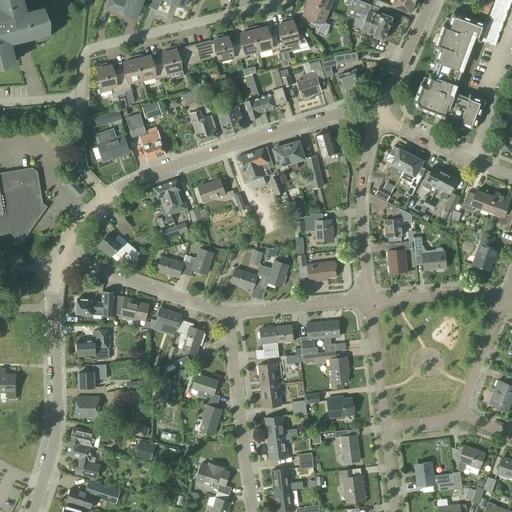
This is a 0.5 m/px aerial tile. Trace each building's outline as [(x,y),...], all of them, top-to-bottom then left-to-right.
[(26,14),(22,0),(0,0),(0,3),(1,8),(0,8),(0,64),(15,61),(12,51),(17,50),(16,46),(22,44),(20,39),(40,34),(42,38),(51,36),(44,9),(26,14)] [(128,0),(128,1),(126,0),(108,0),(106,7),(124,14),(124,12),(137,17),(143,0),(128,0)] [(305,0),(305,1),(328,10),(331,0),(305,0)] [(359,0),(352,0),(348,12),(347,14),(357,18),(355,25),(361,27),(360,30),(373,35),(373,36),(384,40),(388,28),(392,17),(382,13),(381,15),(376,13),(378,7),(373,5),(359,0)] [(378,7),(387,11),(390,4),(379,0),(375,0),(373,5),(378,7)] [(414,3),(415,0),(394,0),(392,6),(410,13),(414,3)] [(487,15),(492,2),(488,0),(486,3),(481,1),(476,10),(487,15)] [(502,19),(504,20),(507,14),(506,14),(508,10),(511,0),(494,0),(495,1),(494,5),(493,5),(489,17),(491,17),(491,18),(501,21),(502,19)] [(324,22),(328,10),(305,1),(305,2),(303,10),(305,11),(303,15),(311,18),(312,20),(310,25),(318,28),(316,32),(326,36),(330,24),(324,22)] [(501,21),(491,18),(488,26),(486,25),(487,24),(454,12),(449,25),(444,23),(435,46),(440,48),(435,61),(438,62),(433,76),(430,75),(427,85),(422,83),(415,101),(418,107),(436,114),(441,116),(446,118),(447,116),(461,121),(460,123),(474,128),(484,101),(470,95),(468,101),(445,92),(446,88),(451,90),(473,30),(477,32),(474,39),(486,43),(487,42),(489,43),(489,44),(495,46),(499,35),(498,35),(500,31),(503,24),(502,24),(503,21),(504,21),(504,20),(502,19),(501,21)] [(275,35),(278,50),(279,50),(280,54),(292,51),(291,46),(307,42),(302,33),(301,33),(297,34),(292,18),(283,20),(284,23),(280,24),(281,32),(280,33),(275,35)] [(278,50),(275,35),(271,36),(269,35),(267,27),(263,28),(262,26),(254,26),(252,27),(258,51),(272,48),(273,51),(278,50)] [(247,54),(258,51),(252,27),(245,30),(245,32),(241,33),(243,41),(242,43),(237,44),(241,59),(247,57),(247,54)] [(241,59),(237,44),(232,45),(230,44),(228,36),(224,38),(223,35),(214,37),(215,40),(210,41),(210,44),(196,47),(200,62),(215,59),(214,56),(219,55),(220,60),(233,57),(234,61),(241,59)] [(200,62),(196,47),(182,50),(182,48),(176,49),(176,46),(167,49),(168,51),(163,52),(165,60),(164,62),(159,63),(163,78),(170,77),(169,73),(182,70),(181,64),(185,63),(186,66),(200,62)] [(323,68),(336,64),(358,61),(357,52),(335,55),(321,60),(323,68)] [(130,82),(143,79),(136,55),(128,59),(129,61),(124,62),(126,70),(125,72),(120,73),(126,92),(132,91),(130,82)] [(163,78),(159,63),(154,64),(153,63),(151,55),(146,57),(146,55),(137,55),(136,55),(143,79),(155,76),(156,80),(163,78)] [(304,80),(297,82),(302,97),(304,97),(305,99),(312,96),(311,94),(321,91),(314,70),(321,67),(319,61),(309,64),(308,64),(310,70),(306,72),(306,74),(302,75),(304,80)] [(126,92),(120,73),(116,74),(114,73),(112,65),(107,66),(107,63),(98,66),(102,84),(101,84),(100,83),(100,94),(101,94),(101,93),(112,91),(114,98),(126,94),(126,92)] [(280,71),(282,78),(289,75),(287,69),(280,71)] [(345,96),(364,89),(357,69),(337,76),(345,96)] [(280,79),(281,79),(278,71),(271,73),(276,87),(282,85),(282,86),(283,86),(280,79)] [(259,97),(252,75),(245,78),(248,87),(250,86),(254,98),(245,101),(250,119),(260,116),(259,113),(264,112),(259,97)] [(280,79),(283,86),(284,85),(285,87),(292,84),(290,75),(289,75),(282,78),(281,79),(280,79)] [(193,91),(203,89),(202,83),(192,85),(193,91)] [(259,97),(264,112),(264,111),(278,107),(277,106),(288,103),(283,86),(282,86),(272,89),(273,92),(259,97)] [(204,89),(203,89),(193,91),(181,95),(184,105),(192,103),(193,105),(207,101),(204,89)] [(145,120),(162,115),(158,103),(142,108),(145,120)] [(241,117),(237,105),(217,112),(222,126),(225,135),(245,128),(241,116),(241,117)] [(109,123),(121,119),(119,110),(106,114),(109,123)] [(202,116),(200,110),(189,113),(196,135),(199,143),(219,137),(212,115),(204,118),(204,116),(202,116)] [(132,137),(146,133),(140,113),(126,118),(132,137)] [(502,130),(511,134),(511,138),(511,142),(511,120),(506,118),(502,130)] [(113,128),(95,134),(95,135),(98,144),(103,159),(115,155),(116,157),(130,153),(124,135),(116,137),(113,128)] [(149,134),(157,157),(165,154),(158,133),(158,131),(149,134)] [(333,143),(330,132),(315,136),(321,157),(336,152),(335,149),(337,149),(335,143),(333,143)] [(148,160),(157,157),(149,134),(140,137),(148,160)] [(286,145),(294,170),(298,168),(296,161),(304,158),(299,141),(286,145)] [(289,171),(294,170),(286,145),(273,149),(279,166),(287,164),(289,171)] [(404,170),(411,155),(399,149),(393,146),(390,154),(395,157),(392,163),(388,172),(394,175),(395,172),(400,175),(401,175),(404,170)] [(245,182),(268,174),(267,174),(271,173),(269,168),(274,166),(267,147),(237,158),(241,170),(240,171),(245,182)] [(307,168),(309,175),(312,188),(312,189),(323,186),(318,166),(316,155),(305,158),(307,168)] [(404,170),(401,175),(399,177),(409,182),(408,184),(415,188),(421,176),(416,174),(423,161),(411,155),(404,170)] [(437,187),(445,172),(433,166),(423,187),(429,190),(432,184),(437,187)] [(0,234),(13,233),(14,235),(22,241),(31,229),(28,227),(43,207),(39,204),(38,202),(42,202),(38,173),(32,169),(0,174),(0,234)] [(445,172),(437,187),(443,190),(439,195),(446,199),(449,193),(457,178),(445,172)] [(306,189),(312,188),(309,175),(304,177),(306,189)] [(281,184),(283,184),(281,176),(279,177),(278,176),(269,180),(275,196),(284,192),(281,184)] [(71,177),(64,183),(77,197),(83,191),(71,177)] [(169,208),(172,214),(188,209),(180,189),(181,189),(177,179),(169,182),(172,192),(169,193),(174,206),(169,208)] [(203,202),(225,194),(220,179),(198,187),(203,202)] [(172,215),(172,214),(169,208),(174,206),(169,193),(172,192),(169,182),(154,188),(164,216),(157,219),(160,228),(174,223),(172,215)] [(384,187),(379,184),(379,185),(374,195),(386,201),(388,198),(391,191),(383,188),(384,187)] [(494,197),(476,190),(473,197),(467,195),(462,208),(472,211),(474,206),(489,211),(494,197)] [(451,213),(460,196),(451,192),(443,209),(451,213)] [(494,197),(489,211),(500,215),(496,227),(508,231),(511,219),(511,213),(506,211),(510,198),(496,192),(494,197)] [(240,194),(234,196),(239,211),(245,209),(240,194)] [(426,198),(419,213),(423,215),(423,214),(427,208),(431,200),(426,198)] [(294,218),(305,215),(300,199),(289,202),(294,218)] [(431,200),(427,208),(431,210),(435,202),(431,200)] [(411,223),(411,215),(396,207),(390,219),(384,220),(386,236),(389,236),(389,241),(401,240),(401,235),(403,235),(402,221),(409,221),(409,223),(411,223)] [(197,208),(188,211),(189,212),(193,222),(201,218),(197,208)] [(315,223),(316,241),(332,240),(331,219),(311,220),(311,217),(305,217),(305,218),(294,220),(294,221),(304,220),(304,223),(315,223)] [(295,232),(305,231),(304,223),(304,220),(294,221),(295,232)] [(120,222),(115,225),(123,235),(128,232),(120,222)] [(177,226),(180,234),(188,231),(185,222),(175,225),(176,226),(177,226)] [(165,239),(180,234),(177,226),(176,226),(175,225),(162,230),(165,239)] [(492,243),(495,237),(483,233),(480,239),(483,240),(481,244),(480,243),(475,257),(477,257),(475,265),(489,270),(493,259),(496,260),(499,250),(489,246),(491,242),(492,243)] [(123,247),(121,245),(108,234),(98,246),(110,257),(114,253),(120,257),(125,252),(137,261),(139,253),(127,242),(123,247)] [(421,237),(413,238),(413,241),(415,260),(423,260),(424,270),(434,269),(437,271),(442,271),(443,268),(446,268),(444,251),(443,251),(443,249),(441,247),(436,248),(434,250),(429,251),(429,253),(423,254),(421,237)] [(389,273),(407,271),(405,249),(412,249),(411,242),(408,242),(394,244),(395,250),(387,250),(389,273)] [(267,248),(265,254),(274,258),(278,247),(267,248)] [(185,256),(183,260),(182,263),(183,264),(180,274),(190,277),(193,269),(194,270),(193,273),(200,275),(201,272),(206,274),(213,253),(200,248),(196,259),(191,257),(190,258),(185,256)] [(258,266),(263,252),(254,249),(249,263),(258,266)] [(298,267),(306,266),(304,255),(296,256),(298,267)] [(180,274),(183,264),(182,263),(162,257),(157,270),(178,277),(180,274)] [(260,265),(258,273),(263,275),(259,287),(265,289),(267,282),(281,286),(281,285),(283,286),(285,280),(283,280),(288,265),(274,260),(272,268),(260,265)] [(309,281),(324,280),(323,277),(336,276),(334,261),(307,265),(309,281)] [(233,270),(231,276),(233,277),(231,282),(253,289),(254,285),(259,287),(263,275),(258,273),(257,273),(257,275),(236,269),(235,270),(233,270)] [(115,296),(116,292),(102,291),(102,302),(92,302),(92,301),(77,300),(76,314),(91,315),(114,316),(114,315),(115,296)] [(125,298),(115,296),(114,315),(121,316),(121,317),(136,320),(136,319),(145,321),(148,304),(133,300),(133,299),(125,297),(125,298)] [(182,333),(186,321),(180,320),(182,315),(160,308),(156,321),(151,319),(151,329),(153,329),(156,322),(177,328),(176,331),(181,333),(182,333)] [(182,333),(181,333),(178,342),(184,344),(182,350),(196,355),(199,346),(201,340),(203,340),(205,334),(203,333),(204,330),(192,327),(193,324),(186,321),(182,333)] [(319,345),(320,352),(324,352),(336,351),(335,344),(331,344),(330,337),(339,336),(338,321),(322,322),(324,338),(323,338),(324,345),(319,345)] [(312,339),(323,338),(324,338),(322,322),(307,324),(309,344),(313,344),(312,339)] [(276,327),(277,342),(293,341),(291,325),(276,327)] [(277,342),(276,327),(260,328),(260,332),(258,332),(257,334),(258,338),(259,339),(261,338),(262,344),(263,350),(277,348),(277,342)] [(93,339),(76,340),(77,355),(94,355),(95,359),(95,365),(105,364),(104,359),(105,359),(105,349),(108,348),(109,348),(108,329),(98,330),(98,331),(94,331),(93,331),(93,339)] [(320,352),(303,354),(304,362),(313,361),(313,362),(325,361),(324,352),(320,352)] [(286,364),(300,362),(299,355),(286,356),(286,364)] [(343,388),(342,382),(348,382),(347,373),(348,373),(346,356),(330,359),(330,366),(326,367),(327,376),(332,375),(333,383),(330,384),(331,390),(343,388)] [(165,368),(161,378),(180,368),(180,367),(177,362),(165,368)] [(261,386),(279,384),(276,363),(258,365),(261,386)] [(79,388),(95,387),(94,380),(106,379),(106,371),(105,365),(92,365),(93,372),(78,372),(79,388)] [(16,398),(16,374),(6,374),(5,368),(0,368),(0,391),(6,392),(7,398),(16,398)] [(218,381),(197,374),(192,388),(208,393),(206,398),(218,402),(220,397),(214,395),(218,381)] [(511,377),(506,375),(503,382),(498,380),(494,389),(496,390),(491,404),(508,410),(511,397),(511,377)] [(126,382),(127,390),(140,389),(139,381),(126,382)] [(279,384),(261,386),(264,407),(281,405),(279,384)] [(117,406),(145,404),(143,390),(123,391),(124,399),(116,400),(117,406)] [(168,391),(156,390),(155,400),(167,401),(168,391)] [(304,394),(306,404),(320,402),(319,392),(304,394)] [(344,399),(343,396),(327,398),(330,417),(353,414),(351,398),(344,399)] [(99,417),(99,397),(75,397),(75,417),(99,417)] [(202,420),(198,419),(194,430),(200,432),(201,430),(213,434),(222,409),(216,407),(218,402),(206,398),(204,404),(207,405),(202,420)] [(291,402),(292,409),(306,407),(305,400),(291,402)] [(306,407),(292,409),(293,417),(307,415),(306,407)] [(268,439),(291,436),(297,435),(296,429),(284,430),(282,416),(265,418),(268,439)] [(73,428),(70,441),(93,447),(97,448),(100,437),(98,435),(96,434),(96,433),(73,428)] [(348,435),(347,430),(334,431),(335,438),(341,437),(343,453),(342,454),(340,457),(340,463),(343,465),(351,464),(352,462),(360,461),(356,434),(348,435)] [(312,444),(321,443),(319,435),(311,436),(312,444)] [(291,436),(268,439),(270,459),(288,457),(286,443),(292,443),(291,436)] [(70,441),(67,455),(78,458),(75,473),(95,478),(97,479),(100,464),(90,462),(90,461),(93,447),(70,441)] [(139,441),(135,456),(151,460),(155,445),(139,441)] [(466,464),(471,466),(470,470),(471,472),(476,474),(478,473),(484,455),(472,451),(473,448),(464,445),(458,461),(457,470),(463,472),(466,464)] [(299,462),(312,460),(311,453),(298,455),(299,462)] [(511,460),(502,457),(497,473),(508,477),(509,476),(511,477),(511,460)] [(312,460),(299,462),(300,469),(313,468),(312,460)] [(205,479),(219,484),(217,491),(229,495),(231,488),(225,486),(230,472),(223,470),(224,467),(208,462),(207,465),(201,462),(195,482),(203,484),(205,479)] [(437,483),(438,491),(454,489),(452,473),(433,476),(432,462),(417,464),(419,477),(416,477),(417,486),(437,483)] [(274,491),(292,489),(289,468),(271,471),(274,491)] [(352,476),(352,469),(338,471),(339,483),(344,482),(346,502),(362,500),(359,485),(363,484),(361,475),(352,476)] [(454,489),(461,488),(460,472),(452,473),(454,489)] [(322,476),(322,473),(315,474),(316,477),(315,477),(316,486),(324,485),(323,476),(322,476)] [(491,492),(496,480),(488,477),(483,489),(476,486),(475,490),(468,488),(465,498),(472,500),(471,502),(478,504),(483,489),(491,492)] [(116,504),(120,491),(89,482),(86,493),(71,488),(71,489),(68,490),(67,494),(69,495),(67,501),(90,508),(94,497),(116,504)] [(292,489),(274,491),(276,511),(279,511),(294,510),(292,489)] [(209,497),(207,504),(213,506),(211,511),(227,511),(231,502),(228,501),(227,501),(229,495),(217,491),(215,496),(209,497)] [(486,500),(480,498),(478,504),(478,505),(483,507),(486,500)] [(483,511),(507,511),(508,511),(495,506),(496,505),(487,502),(483,511)]
